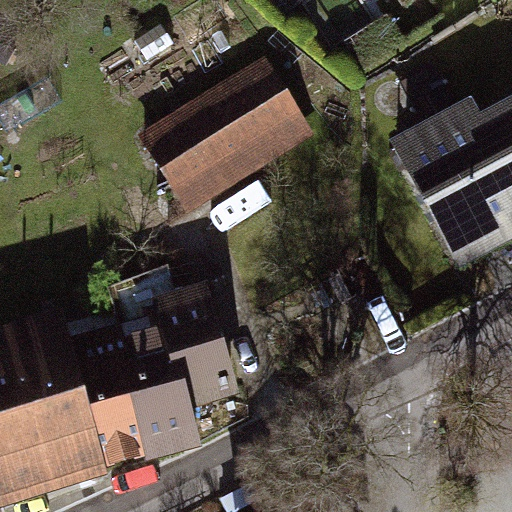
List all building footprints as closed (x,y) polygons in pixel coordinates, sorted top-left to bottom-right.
[(143,145),(190,227),(318,153),(271,71),(143,145)] [(511,217),(511,216),(511,215),(511,102),(486,116),(476,98),(393,143),(459,266),(511,237),(511,217)] [(161,310),(191,410),(242,395),(207,283),(157,298),(161,310)] [(70,337),(108,463),(199,435),(191,410),(161,310),(70,337)] [(0,336),(0,505),(111,472),(108,463),(70,337),(64,317),(0,336)]
